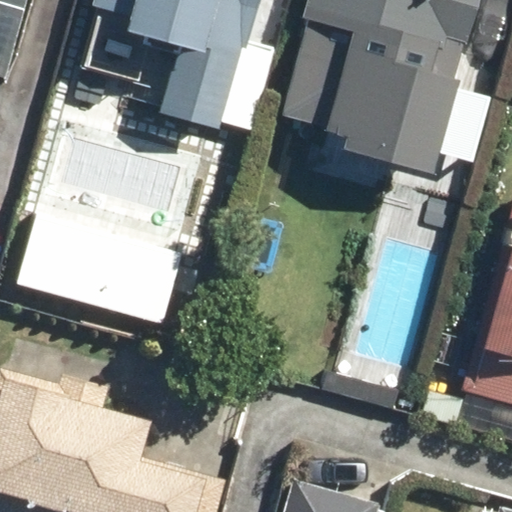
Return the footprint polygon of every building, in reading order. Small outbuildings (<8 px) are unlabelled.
[(0,0),(0,90),(4,92),(30,0),(0,0)] [(273,0),(98,0),(94,19),(185,43),(166,114),(238,133),(273,0)] [(496,0),(304,0),(276,123),(458,166),(496,0)] [(227,196),(141,174),(117,269),(203,291),(227,196)] [(511,212),(459,397),(511,412),(511,212)] [(161,416),(7,374),(0,398),(0,511),(210,511),(221,474),(150,455),(161,416)] [(376,511),(379,505),(291,481),(283,511),(376,511)]
